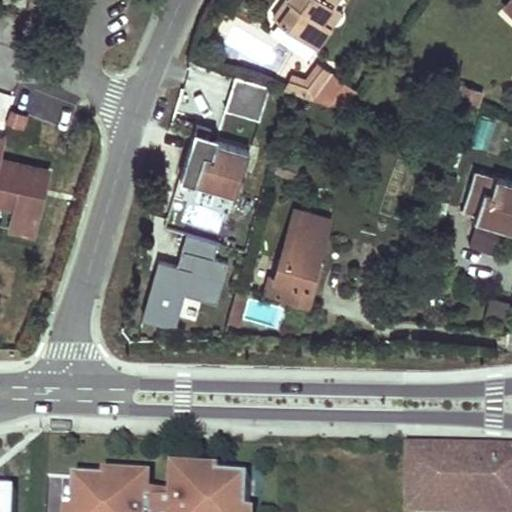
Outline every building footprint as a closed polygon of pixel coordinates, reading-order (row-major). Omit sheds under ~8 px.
[(284,0),(273,16),(279,20),(293,0),(284,0)] [(333,5),(336,0),(293,0),(279,20),(316,47),(331,26),(322,20),(333,5)] [(331,26),(342,11),(333,5),(322,20),(331,26)] [(332,72),(319,62),(306,79),(313,99),(332,72)] [(306,79),(291,74),(284,89),(313,99),(306,79)] [(267,89),(234,80),(225,112),(257,122),(267,89)] [(456,99),(475,106),(481,92),(462,85),(456,99)] [(28,121),(10,113),(5,125),(23,133),(28,121)] [(507,155),(505,159),(511,160),(511,126),(480,116),(471,144),(507,155)] [(216,140),(194,134),(182,172),(238,188),(250,149),(216,139),(216,140)] [(34,233),(49,172),(0,160),(0,154),(3,140),(0,139),(0,203),(15,207),(11,228),(34,233)] [(293,177),(298,161),(279,155),(274,172),(293,177)] [(496,178),(474,171),(462,210),(478,214),(506,223),(511,224),(511,181),(496,177),(496,178)] [(328,220),(294,211),(289,228),(324,237),(328,220)] [(478,214),(468,245),(497,253),(506,223),(478,214)] [(324,237),(289,228),(275,279),(275,281),(287,284),(283,299),(308,306),(317,274),(314,272),(324,237)] [(175,319),(183,291),(215,301),(228,261),(213,256),(218,242),(186,232),(181,249),(194,253),(189,269),(158,259),(141,313),(162,320),(175,319)] [(189,269),(194,253),(181,249),(176,265),(189,269)] [(283,299),(287,284),(275,281),(275,279),(270,278),(266,295),(283,299)] [(246,294),(236,291),(231,307),(241,310),(246,294)] [(505,315),(508,300),(490,296),(487,311),(505,315)] [(241,310),(231,307),(228,319),(238,322),(241,310)] [(440,511),(442,448),(409,448),(408,511),(440,511)] [(511,511),(511,449),(442,448),(440,511),(511,511)] [(174,470),(173,479),(195,480),(195,471),(174,470)] [(104,482),(75,480),(73,511),(247,511),(249,478),(218,477),(218,472),(195,471),(195,480),(173,479),(172,495),(149,494),(149,488),(128,488),(128,477),(105,476),(104,482)] [(128,488),(149,488),(150,478),(128,477),(128,488)] [(0,511),(16,511),(17,494),(0,492),(0,511)]
